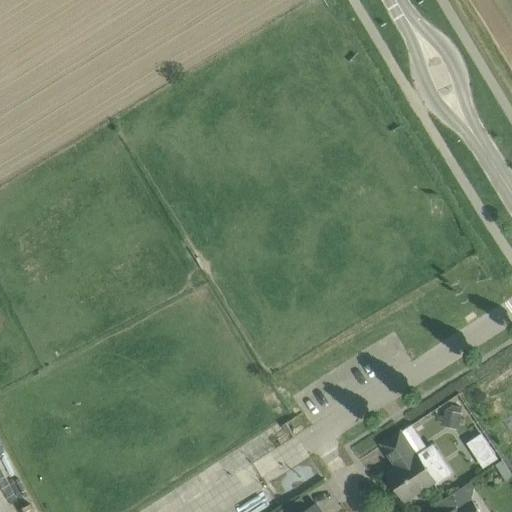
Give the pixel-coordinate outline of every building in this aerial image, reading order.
[(446,410),(442,409),(439,426),(458,429),(462,407),(453,405),(446,410)] [(435,481),(437,484),(454,473),(435,443),(428,448),(413,424),(383,444),(398,467),(392,471),(396,478),(393,480),(406,500),(435,481)] [(493,449),(478,459),(484,468),(499,458),(493,449)] [(511,470),(504,458),(495,464),(505,481),(511,475),(511,470)] [(455,491),(463,504),(473,497),(475,488),(471,481),(455,491)] [(457,509),(452,511),(481,511),(475,502),(459,511),(457,509)] [(323,511),(317,503),(303,511),(323,511)]
